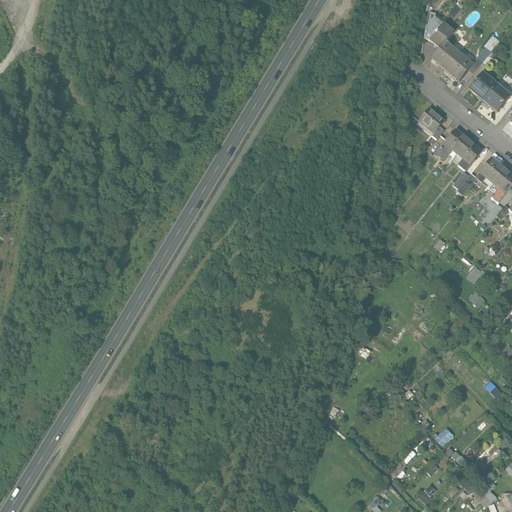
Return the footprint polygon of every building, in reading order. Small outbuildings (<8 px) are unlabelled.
[(453,19),(460,10),(455,7),(448,15),(453,19)] [(428,14),(423,41),(430,42),(431,41),(434,22),(435,16),(428,14)] [(437,24),(434,22),(431,41),(440,29),(436,26),(437,24)] [(453,34),(443,26),(440,29),(431,41),(430,42),(439,50),(432,59),(438,64),(437,66),(445,72),(457,57),(450,51),(451,49),(445,44),(453,34)] [(463,62),(457,57),(445,72),(452,78),(454,76),(460,81),(472,66),(465,60),(463,62)] [(482,65),(473,76),(478,80),(480,78),(487,69),(482,65)] [(480,78),(478,80),(469,91),(478,99),(478,98),(483,102),(496,86),(489,81),(487,84),(480,78)] [(496,86),(483,102),(488,106),(488,107),(497,114),(510,98),(496,86)] [(444,123),(429,111),(417,124),(433,137),(439,129),(444,123)] [(433,137),(431,139),(435,142),(443,132),(439,129),(433,137)] [(468,142),(455,131),(443,146),(453,154),(456,156),(468,142)] [(468,142),(456,156),(462,161),(470,167),(481,153),(468,142)] [(453,154),(443,146),(434,156),(443,163),(450,154),(452,155),(453,154)] [(462,161),(457,167),(465,173),(470,167),(462,161)] [(504,171),(490,161),(479,174),(486,180),(492,185),(504,171)] [(511,187),(511,177),(504,171),(492,185),(496,188),(505,196),(511,187)] [(463,174),(453,187),(458,191),(468,178),(463,174)] [(486,180),(479,174),(475,179),(475,180),(476,180),(482,185),(486,180)] [(458,191),(456,193),(462,198),(476,180),(475,180),(475,179),(471,175),(468,178),(458,191)] [(496,193),(492,199),(498,204),(505,196),(496,188),(495,191),(496,193)] [(509,211),(504,207),(496,217),(502,221),(510,212),(509,211)]
